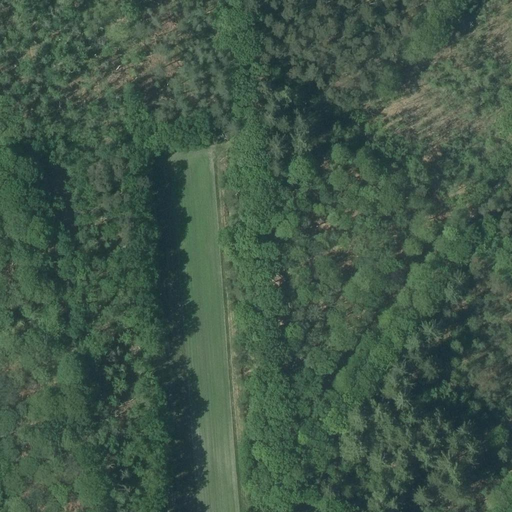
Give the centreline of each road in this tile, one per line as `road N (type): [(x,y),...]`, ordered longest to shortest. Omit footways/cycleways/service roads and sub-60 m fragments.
road 1 (track): [(229,50),(277,511)]
road 2 (track): [(469,228),(277,510)]
